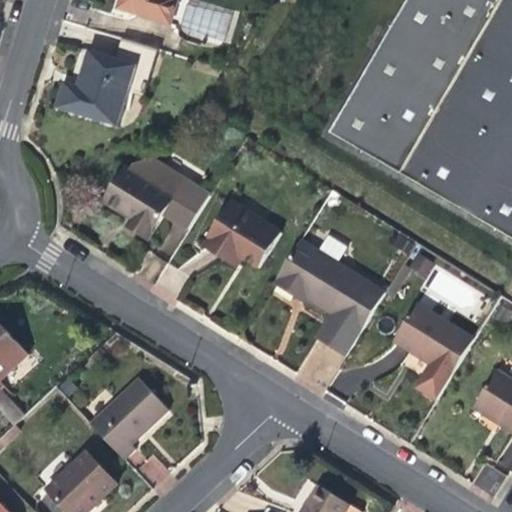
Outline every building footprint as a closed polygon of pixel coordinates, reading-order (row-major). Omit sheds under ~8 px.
[(117,0),(117,3),(169,19),(175,0),(117,0)] [(511,0),(409,0),(327,135),(511,237),(511,0)] [(115,55),(136,62),(150,66),(156,46),(121,36),(115,55)] [(128,89),(136,62),(115,55),(87,47),(82,66),(77,83),(63,79),(55,105),(118,123),(128,89)] [(142,93),(150,66),(136,62),(128,89),(142,93)] [(135,154),(127,167),(172,197),(164,209),(190,226),(212,192),(149,154),(135,154)] [(172,197),(127,167),(123,164),(102,195),(123,209),(131,214),(126,221),(147,235),(164,209),(172,197)] [(234,197),(209,237),(229,249),(239,256),(241,252),(257,262),(280,226),(234,197)] [(296,293),(299,287),(307,292),(333,308),(316,333),(346,352),(386,288),(301,235),(274,279),(296,293)] [(304,298),(307,292),(299,287),(296,293),(299,295),(304,298)] [(451,373),(475,334),(417,298),(393,336),(418,352),(432,360),(451,373)] [(0,389),(4,386),(0,381),(0,379),(15,365),(7,358),(20,346),(0,325),(0,389)] [(27,354),(20,346),(7,358),(15,365),(27,354)] [(437,395),(451,373),(432,360),(418,383),(437,395)] [(511,374),(498,366),(477,399),(504,416),(501,420),(508,424),(511,426),(511,374)] [(86,429),(119,465),(130,454),(126,450),(144,433),(163,415),(134,384),(86,429)] [(23,419),(0,395),(0,413),(13,428),(23,419)] [(504,416),(477,399),(474,404),(501,420),(504,416)] [(0,440),(0,446),(17,432),(13,428),(0,440)] [(89,453),(50,490),(70,511),(89,511),(100,502),(119,485),(89,453)] [(475,485),(495,495),(505,475),(485,465),(475,485)] [(343,511),(350,502),(318,483),(305,505),(300,511),(343,511)] [(360,511),(362,509),(350,502),(343,511),(360,511)]
